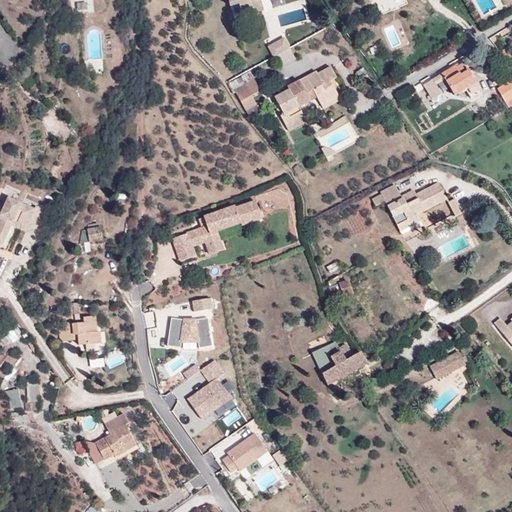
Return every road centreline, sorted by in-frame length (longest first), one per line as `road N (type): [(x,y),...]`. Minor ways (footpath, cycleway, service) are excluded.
road 1 (residential): [(132,265),(148,374),(237,511)]
road 2 (track): [(128,0),(132,265)]
road 3 (residential): [(511,18),(389,91)]
